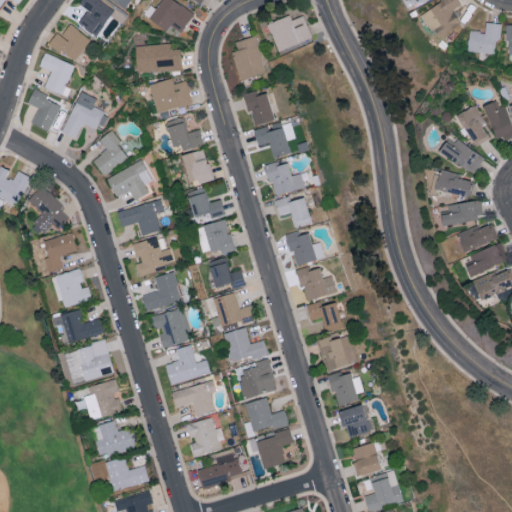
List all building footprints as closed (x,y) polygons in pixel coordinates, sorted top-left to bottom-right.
[(87,9),(78,21),(96,34),(114,9),(101,0),(80,0),(79,3),(87,9)] [(181,32),(193,12),(174,0),(160,0),(149,19),(167,29),(170,25),(181,32)] [(461,23),(452,9),(461,4),(458,0),(439,0),(422,12),(438,37),(461,23)] [(312,37),(303,14),(292,19),(290,13),(267,23),(278,51),(312,37)] [(495,52),(495,39),(501,39),(501,22),(485,21),(485,30),(469,30),(468,51),(495,52)] [(55,31),(48,43),(75,60),(90,37),(69,23),(62,35),(55,31)] [(232,51),(240,79),(266,71),(255,34),(235,40),(237,49),(232,51)] [(180,48),(172,48),(172,43),(135,44),(136,71),(181,70),(180,48)] [(74,62),(43,53),(39,65),(50,69),(45,88),(64,93),(74,62)] [(173,83),(172,77),(149,83),(156,111),(192,103),(186,80),(173,83)] [(31,122),(49,130),(60,104),(46,98),(48,93),(33,87),(27,102),(38,106),(31,122)] [(252,124),(273,120),(267,91),(257,94),(256,90),(245,92),(252,124)] [(104,110),(77,97),(61,131),(76,137),(82,122),(96,129),(104,110)] [(482,104),(498,141),(511,134),(511,127),(499,97),(482,104)] [(476,145),(489,136),(481,123),(484,120),(473,103),(456,114),(476,145)] [(188,132),(183,117),(165,123),(173,146),(180,143),(182,150),(203,143),(198,128),(188,132)] [(258,145),(269,141),(272,156),(290,151),(287,139),(295,137),(291,121),(268,127),(268,125),(253,129),(258,145)] [(99,138),(107,148),(92,160),(104,175),(128,156),(117,143),(121,140),(112,129),(99,138)] [(447,138),(439,149),(472,173),(484,157),(457,137),(453,143),(447,138)] [(211,179),(205,148),(182,152),(187,184),(211,179)] [(148,192),(145,183),(151,180),(143,160),(106,176),(115,196),(130,190),(134,198),(148,192)] [(265,163),(272,194),(304,186),(301,172),(291,174),(288,161),(278,163),(277,160),(265,163)] [(30,175),(17,170),(13,179),(7,176),(10,169),(0,164),(0,197),(17,205),(30,175)] [(473,177),(440,170),(436,188),(469,196),(473,177)] [(51,222),(58,229),(69,217),(60,208),(64,204),(42,184),(28,199),(42,213),(30,225),(40,234),(51,222)] [(221,199),(208,202),(205,190),(189,194),(193,216),(210,212),(211,217),(224,214),(221,199)] [(274,199),(279,215),(290,212),(295,227),(312,222),(304,195),(290,200),(289,194),(274,199)] [(163,209),(161,199),(117,210),(121,225),(138,221),(141,234),(160,229),(156,211),(163,209)] [(479,199),(449,203),(450,212),(441,214),(442,224),(482,218),(479,199)] [(197,224),(202,252),(220,248),(221,252),(233,250),(227,219),(197,224)] [(496,237),(488,221),(458,233),(465,251),(496,237)] [(320,241),(312,243),(309,231),(297,235),(296,230),(285,233),(295,265),(325,256),(320,241)] [(43,239),(48,256),(44,257),(48,270),(63,266),(60,255),(77,250),(72,232),(43,239)] [(133,242),(138,262),(135,263),(137,273),(173,263),(165,234),(133,242)] [(471,275),(508,258),(499,241),(472,254),(475,261),(466,265),(471,275)] [(230,272),(225,256),(208,261),(214,286),(231,282),(233,288),(245,284),(241,269),(230,272)] [(332,275),(322,277),(320,267),(309,269),(308,265),(298,267),(304,299),(335,292),(332,275)] [(511,275),(508,266),(474,280),(481,298),(511,285),(511,275)] [(62,307),(91,298),(88,285),(84,286),(79,267),(53,275),(62,307)] [(154,275),(157,290),(142,294),(145,308),(181,301),(175,271),(154,275)] [(213,297),(220,325),(252,316),(249,305),(239,307),(235,291),(213,297)] [(306,304),(311,319),(321,316),(326,332),(343,327),(336,301),(322,305),(320,300),(306,304)] [(163,345),(191,340),(185,308),(151,314),(154,328),(159,327),(163,345)] [(52,316),(54,325),(61,323),(66,342),(104,332),(100,317),(83,322),(79,309),(52,316)] [(223,332),(230,360),(253,355),(254,357),(267,354),(264,339),(249,342),(245,326),(223,332)] [(325,368),(356,363),(351,335),(328,338),(328,337),(321,338),(325,368)] [(114,371),(105,340),(66,350),(74,382),(114,371)] [(171,384),(211,372),(207,358),(196,361),(191,344),(175,348),(179,360),(165,364),(171,384)] [(254,361),(255,366),(237,371),(244,397),(276,389),(268,357),(254,361)] [(329,374),(338,405),(359,399),(357,393),(365,391),(360,375),(353,377),(351,371),(343,374),(342,370),(329,374)] [(89,385),(91,395),(76,399),(78,409),(87,406),(91,419),(121,411),(116,391),(119,391),(115,378),(89,385)] [(171,391),(175,407),(192,402),(195,416),(215,410),(210,392),(216,391),(213,380),(171,391)] [(253,432),(288,422),(284,409),(271,413),(266,396),(244,403),(253,432)] [(348,436),(371,429),(362,402),(339,410),(348,436)] [(221,449),(219,440),(224,439),(221,426),(215,428),(212,416),(188,422),(192,442),(189,443),(192,455),(221,449)] [(96,440),(100,456),(135,446),(130,427),(117,431),(114,419),(100,424),(104,438),(96,440)] [(256,438),(262,467),(285,462),(281,444),(293,442),(290,430),(256,438)] [(359,474),(381,468),(374,441),(351,447),(359,474)] [(242,472),(235,451),(215,457),(217,463),(197,469),(203,488),(232,479),(231,475),(242,472)] [(149,480),(145,464),(129,469),(125,456),(105,461),(113,490),(149,480)] [(403,501),(395,469),(363,478),(367,491),(363,492),(368,510),(403,501)] [(114,499),(117,511),(126,510),(126,511),(152,511),(150,503),(153,503),(150,490),(114,499)]
